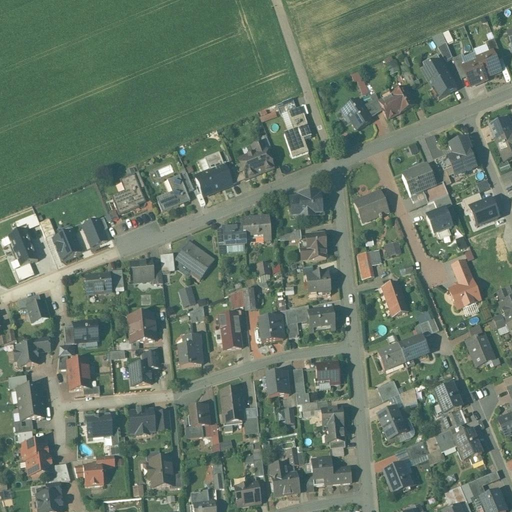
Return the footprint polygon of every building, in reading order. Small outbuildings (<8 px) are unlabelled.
[(432,38),(442,63),(455,58),(448,42),(454,40),(450,30),(432,38)] [(494,41),(485,45),(489,55),(492,54),(496,63),(502,61),(494,41)] [(489,55),(477,60),(478,63),(485,79),(500,73),(496,63),(492,54),(489,55)] [(392,57),(384,60),(389,75),(397,73),(392,57)] [(465,68),(460,58),(453,61),(461,81),(466,79),(462,70),(465,68)] [(440,63),(422,74),(432,91),(435,90),(440,99),(438,100),(438,101),(456,91),(440,63)] [(465,68),(462,70),(466,79),(470,89),(486,82),(485,79),(478,63),(465,68)] [(360,98),(367,95),(358,72),(351,75),(360,98)] [(408,73),(401,76),(407,90),(414,87),(408,73)] [(404,91),(390,98),(399,115),(414,107),(408,97),(404,91)] [(399,115),(390,98),(378,105),(383,113),(382,113),(387,122),(399,115)] [(370,124),(357,103),(343,112),(356,133),(370,124)] [(296,132),(283,137),(291,160),(307,155),(303,141),(311,138),(302,110),(290,114),(296,132)] [(263,111),(256,113),(260,123),(275,118),(273,112),(265,115),(263,111)] [(511,125),(509,119),(489,127),(504,164),(511,160),(511,125)] [(447,160),(447,161),(451,170),(454,179),(474,170),(467,153),(471,152),(466,140),(448,147),(452,158),(447,160)] [(253,155),(244,159),(245,162),(238,165),(245,181),(245,183),(272,171),(262,146),(251,150),(253,155)] [(218,155),(207,160),(213,173),(195,180),(202,198),(230,187),(228,181),(225,173),(218,155)] [(446,158),(433,163),(438,175),(445,172),(445,173),(451,170),(447,161),(447,160),(446,158)] [(245,181),(239,167),(231,170),(237,184),(245,181)] [(426,169),(401,179),(410,199),(422,194),(434,189),(434,188),(426,169)] [(237,184),(231,170),(225,173),(228,181),(230,187),(237,184)] [(445,173),(445,172),(438,175),(442,185),(444,189),(450,186),(445,173)] [(137,174),(127,178),(128,180),(133,178),(139,192),(144,189),(137,174)] [(193,192),(186,176),(179,178),(186,195),(193,192)] [(128,180),(122,182),(127,195),(112,201),(118,217),(132,212),(132,211),(137,209),(136,207),(144,204),(139,192),(133,178),(128,180)] [(179,178),(167,183),(171,195),(156,201),(161,215),(189,204),(186,195),(179,178)] [(442,185),(434,188),(434,189),(422,194),(427,206),(433,204),(447,198),(444,189),(442,185)] [(310,200),(289,202),(291,219),(321,216),(319,196),(310,197),(310,200)] [(378,196),(363,202),(362,201),(353,205),(361,226),(377,219),(378,222),(380,221),(378,215),(385,212),(378,196)] [(466,212),(468,211),(468,210),(482,205),(478,196),(462,202),(466,212)] [(433,204),(437,213),(443,210),(451,207),(447,198),(433,204)] [(482,205),(468,210),(468,211),(476,230),(498,221),(490,202),(482,205)] [(425,218),(433,237),(451,230),(443,210),(437,213),(425,218)] [(39,228),(35,217),(15,225),(17,230),(26,227),(28,232),(39,228)] [(268,219),(242,222),(242,229),(243,239),(262,238),(262,243),(269,243),(268,219)] [(98,222),(102,232),(107,230),(103,220),(98,222)] [(39,226),(45,240),(54,236),(48,222),(39,226)] [(98,222),(83,228),(92,250),(106,244),(102,232),(98,222)] [(242,229),(223,231),(224,248),(225,248),(244,247),(243,239),(242,229)] [(223,231),(216,232),(219,257),(225,257),(225,248),(224,248),(223,231)] [(300,231),(289,235),(289,242),(301,241),(300,231)] [(7,240),(13,254),(30,247),(24,233),(7,240)] [(72,233),(53,241),(56,248),(54,248),(57,256),(59,255),(62,262),(80,254),(72,233)] [(323,236),(305,238),(307,255),(300,255),(301,263),(325,261),(323,236)] [(214,263),(188,245),(175,263),(176,264),(177,261),(193,272),(191,276),(200,282),(214,263)] [(396,245),(388,247),(390,257),(399,255),(396,245)] [(30,247),(13,254),(20,270),(29,266),(37,263),(30,247)] [(466,262),(472,260),(470,251),(463,254),(466,262)] [(368,255),(357,257),(362,282),(373,280),(368,255)] [(267,263),(257,265),(259,277),(269,275),(267,263)] [(144,265),(142,264),(140,264),(139,265),(132,266),(133,284),(152,283),(153,283),(151,269),(151,264),(146,264),(146,265),(144,265)] [(470,284),(463,265),(451,270),(459,289),(470,284)] [(34,278),(29,266),(20,270),(14,272),(19,284),(34,278)] [(160,268),(151,269),(153,283),(152,283),(152,287),(162,286),(160,268)] [(327,275),(306,277),(308,296),(316,295),(317,295),(317,293),(328,291),(328,294),(329,293),(327,275)] [(108,278),(85,280),(87,297),(110,294),(108,278)] [(478,302),(470,284),(459,289),(451,292),(458,310),(478,302)] [(397,285),(381,290),(391,320),(407,315),(397,285)] [(177,291),(183,309),(195,305),(189,288),(177,291)] [(511,288),(497,294),(502,305),(511,301),(511,288)] [(242,293),(231,298),(232,310),(244,309),(242,293)] [(31,300),(21,303),(22,308),(33,305),(31,300)] [(511,301),(502,305),(500,306),(506,320),(503,321),(502,318),(493,322),(497,331),(508,326),(511,324),(511,301)] [(43,305),(26,310),(31,327),(48,322),(43,305)] [(308,308),(285,313),(285,314),(287,328),(294,327),(308,324),(310,335),(311,335),(310,332),(331,330),(332,333),(333,332),(331,311),(308,313),(308,308)] [(202,309),(189,314),(191,325),(204,324),(202,309)] [(280,321),(258,323),(259,332),(262,331),(263,345),(282,342),(281,329),(287,328),(285,314),(279,315),(280,321)] [(152,317),(128,320),(130,345),(130,346),(154,344),(154,336),(152,317)] [(237,317),(218,319),(220,332),(220,331),(238,329),(237,317)] [(428,323),(419,327),(424,338),(433,335),(428,323)] [(95,325),(81,326),(78,329),(74,330),(74,329),(73,329),(74,346),(76,346),(85,345),(84,342),(96,341),(96,343),(97,343),(95,325)] [(294,327),(287,328),(288,341),(296,340),(294,327)] [(73,329),(63,330),(65,348),(76,347),(76,346),(74,346),(73,329)] [(238,329),(220,331),(220,332),(223,353),(241,351),(238,329)] [(259,332),(256,332),(255,334),(256,343),(258,345),(260,344),(261,345),(263,345),(262,331),(259,332)] [(13,332),(4,334),(5,337),(6,345),(15,344),(13,332)] [(483,337),(465,344),(476,370),(493,363),(483,337)] [(199,338),(182,340),(183,348),(178,349),(180,370),(201,368),(199,347),(200,347),(199,338)] [(47,340),(34,342),(34,347),(35,347),(36,355),(49,354),(47,340)] [(421,340),(397,349),(404,366),(427,356),(421,340)] [(130,345),(119,346),(120,354),(131,352),(130,346),(130,345)] [(34,347),(16,350),(17,354),(13,355),(14,364),(18,363),(19,370),(37,367),(36,355),(35,347),(34,347)] [(70,349),(60,350),(59,360),(67,359),(71,359),(70,349)] [(397,349),(377,357),(383,374),(404,366),(397,349)] [(157,356),(142,357),(143,368),(148,368),(149,371),(158,370),(157,356)] [(67,359),(59,360),(58,373),(67,372),(66,365),(67,365),(67,359)] [(67,365),(66,365),(67,372),(69,393),(83,392),(89,391),(89,390),(87,363),(67,365)] [(336,366),(315,368),(317,384),(329,383),(330,388),(338,387),(336,366)] [(143,368),(129,370),(131,389),(150,387),(149,371),(148,368),(143,368)] [(267,371),(251,375),(253,384),(262,381),(266,380),(265,378),(269,377),(267,371)] [(269,377),(265,378),(267,378),(269,390),(267,391),(268,400),(288,398),(288,397),(286,397),(285,383),(287,383),(286,375),(269,377)] [(511,378),(503,382),(506,389),(511,387),(511,378)] [(25,379),(14,380),(15,388),(9,389),(9,393),(16,392),(27,391),(25,379)] [(393,384),(376,391),(382,404),(398,397),(399,397),(393,384)] [(450,388),(432,396),(441,418),(450,415),(458,411),(452,396),(453,395),(450,388)] [(27,391),(16,392),(18,408),(42,405),(40,389),(27,391)] [(98,389),(89,390),(89,391),(83,392),(83,398),(99,397),(98,389)] [(399,397),(398,397),(403,409),(395,413),(416,404),(414,391),(399,397)] [(237,392),(220,394),(223,416),(222,416),(223,429),(231,428),(241,427),(239,414),(240,414),(239,408),(242,408),(242,401),(241,401),(238,399),(237,392)] [(42,405),(18,408),(20,424),(31,423),(44,421),(42,405)] [(316,405),(302,407),(303,415),(317,413),(316,405)] [(206,409),(188,411),(189,419),(183,420),(186,443),(202,441),(201,430),(208,429),(206,409)] [(255,410),(243,411),(243,413),(242,414),(243,414),(244,421),(256,420),(255,410)] [(291,411),(284,412),(286,427),(293,426),(291,411)] [(340,411),(320,413),(322,431),(327,430),(329,446),(343,444),(342,429),(340,411)] [(395,413),(394,411),(377,419),(387,444),(405,437),(395,413)] [(150,413),(144,414),(143,413),(137,413),(137,414),(130,415),(129,415),(129,416),(130,421),(128,421),(128,422),(129,422),(130,435),(130,436),(131,436),(136,436),(136,439),(148,438),(148,435),(152,434),(154,434),(153,433),(153,428),(157,427),(156,419),(152,419),(151,414),(151,413),(150,413)] [(167,415),(156,416),(157,427),(157,434),(169,432),(167,415)] [(450,415),(441,418),(443,421),(435,424),(440,436),(456,430),(450,415)] [(95,421),(94,418),(83,419),(83,428),(86,427),(87,441),(92,441),(93,443),(103,442),(103,440),(110,439),(111,439),(110,431),(109,421),(109,416),(100,417),(101,420),(95,421)] [(511,418),(498,424),(505,441),(511,437),(511,418)] [(244,421),(243,421),(245,437),(258,435),(256,420),(244,421)] [(20,424),(13,425),(15,437),(33,434),(31,423),(20,424)] [(117,431),(110,431),(111,439),(110,439),(111,449),(118,448),(117,431)] [(217,433),(210,434),(212,447),(219,446),(217,433)] [(469,433),(451,441),(461,466),(479,458),(469,433)] [(434,439),(424,443),(426,457),(439,452),(434,439)] [(424,443),(405,451),(410,463),(401,467),(401,468),(426,457),(424,443)] [(343,444),(329,446),(330,452),(331,452),(342,451),(344,450),(343,444)] [(45,445),(22,448),(22,451),(20,453),(21,459),(23,461),(24,464),(26,464),(26,463),(47,461),(47,460),(45,445)] [(295,451),(286,452),(289,469),(298,467),(296,456),(295,451)] [(342,451),(331,452),(332,459),(343,458),(342,451)] [(158,454),(145,455),(146,465),(149,464),(159,463),(158,454)] [(113,459),(95,460),(96,467),(101,467),(101,470),(114,469),(113,459)] [(47,461),(26,463),(26,464),(28,479),(29,479),(32,481),(38,480),(40,477),(51,476),(50,469),(49,460),(47,460),(47,461)] [(159,463),(149,464),(150,470),(147,471),(148,482),(151,481),(152,490),(169,489),(172,488),(171,475),(170,462),(159,463)] [(261,462),(253,463),(254,479),(263,478),(261,462)] [(330,462),(310,464),(312,478),(313,489),(350,485),(349,471),(331,472),(330,462)] [(221,465),(211,467),(214,492),(224,491),(221,465)] [(64,467),(50,469),(51,476),(53,486),(69,484),(64,467)] [(96,467),(92,468),(91,467),(87,467),(86,468),(82,469),(85,490),(103,488),(101,470),(101,467),(96,467)] [(294,476),(286,477),(285,467),(269,470),(271,480),(274,500),(298,496),(294,476)] [(401,467),(382,475),(392,498),(410,490),(401,468),(401,467)] [(180,474),(171,475),(172,488),(169,489),(169,492),(182,491),(180,474)] [(312,478),(304,479),(306,489),(313,489),(312,478)] [(474,483),(459,489),(465,503),(480,497),(481,500),(474,483)] [(248,488),(234,491),(237,510),(246,509),(246,507),(258,504),(258,506),(259,506),(256,485),(248,487),(248,488)] [(58,486),(45,488),(47,497),(58,496),(58,498),(60,498),(58,486)] [(132,498),(143,497),(142,487),(132,487),(132,498)] [(459,489),(450,493),(456,507),(465,503),(459,489)] [(207,493),(199,494),(201,507),(205,507),(205,506),(208,506),(207,493)] [(205,507),(201,507),(199,494),(198,494),(198,495),(190,496),(191,508),(192,508),(192,511),(214,511),(214,505),(208,506),(205,506),(205,507)] [(481,500),(479,501),(483,511),(503,511),(496,494),(481,500)] [(47,497),(36,499),(37,511),(59,511),(60,510),(61,510),(60,502),(59,502),(58,498),(58,496),(47,497)]
